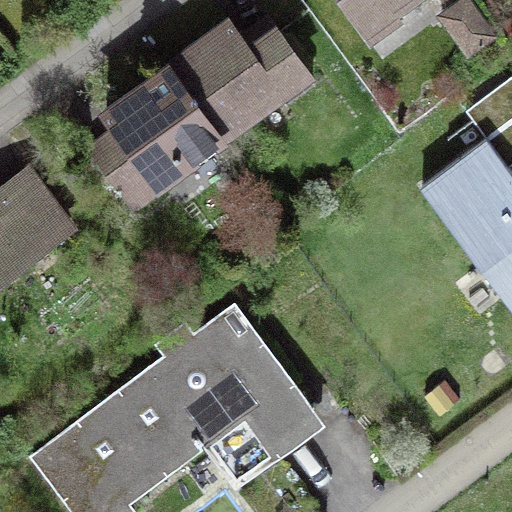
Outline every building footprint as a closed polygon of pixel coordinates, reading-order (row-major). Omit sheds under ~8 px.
[(394,6),(402,0),(346,0),(370,33),(398,13),(394,6)] [(229,18),(168,63),(218,135),(279,90),(284,97),(313,75),(277,26),(249,46),(229,18)] [(218,135),(168,63),(105,109),(125,136),(99,156),(135,206),(164,184),(160,178),(218,135)] [(511,303),(511,171),(507,165),(511,161),(511,84),(507,78),(465,109),(486,137),(422,184),(511,303)] [(0,277),(68,228),(25,169),(0,187),(0,277)] [(233,302),(33,452),(78,511),(129,511),(133,510),(126,499),(205,440),(235,481),(276,450),(268,439),(312,406),(233,302)]
